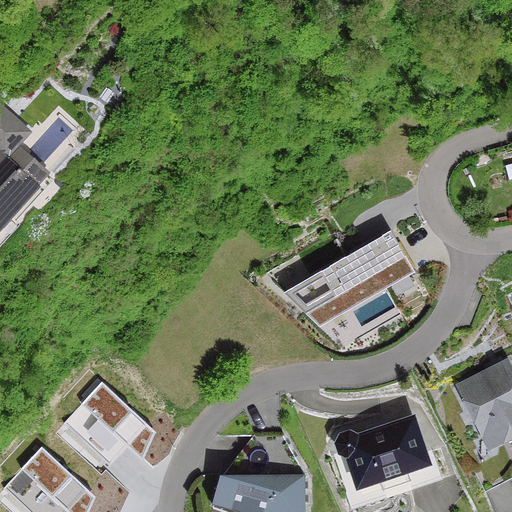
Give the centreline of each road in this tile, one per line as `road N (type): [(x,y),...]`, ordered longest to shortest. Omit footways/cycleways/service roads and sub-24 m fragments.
road 1 (residential): [(181,511),(189,470),(220,422),(275,389),(342,382),(402,364),(439,332),(480,239)]
road 2 (residential): [(511,128),(472,137),(437,171),(436,211),(447,230),(480,239)]
